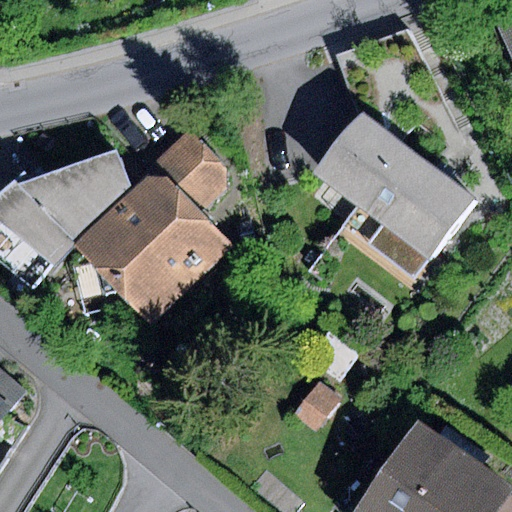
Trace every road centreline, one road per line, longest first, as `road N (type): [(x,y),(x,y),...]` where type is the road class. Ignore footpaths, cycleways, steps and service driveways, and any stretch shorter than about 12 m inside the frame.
road 1 (residential): [(0,111),(134,78),(360,0)]
road 2 (residential): [(0,324),(224,511)]
